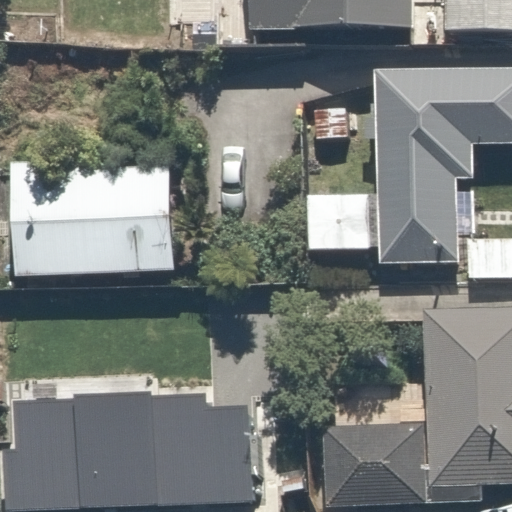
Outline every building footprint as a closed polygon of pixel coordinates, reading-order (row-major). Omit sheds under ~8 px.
[(230,0),(230,26),(410,28),(410,0),(230,0)] [(511,0),(436,0),(436,19),(511,21),(511,0)] [(511,69),(370,70),(371,188),(301,188),(301,248),(368,248),(368,260),(462,260),(462,277),(511,276),(511,238),(469,239),(469,143),(511,143),(511,69)] [(168,162),(2,168),(6,279),(172,273),(168,162)] [(316,504),(425,504),(477,503),(477,485),(511,485),(511,309),(419,310),(419,426),(316,427),(316,504)] [(41,455),(0,453),(0,511),(83,511),(85,484),(41,483),(41,455)] [(261,511),(263,455),(225,455),(223,511),(261,511)]
